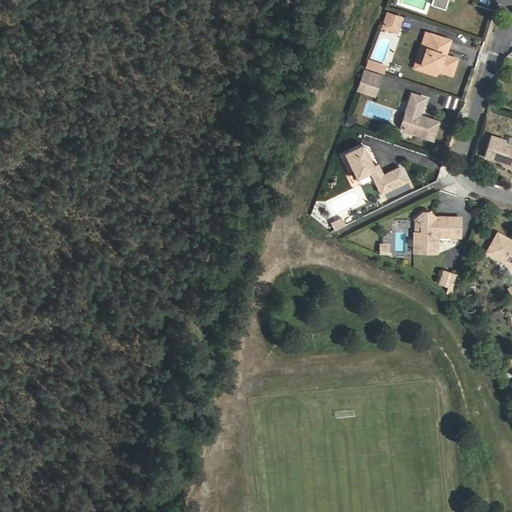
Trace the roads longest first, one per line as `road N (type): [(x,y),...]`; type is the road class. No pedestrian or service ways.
road 1 (residential): [(507,0),(458,170),(464,181),(511,197)]
road 2 (track): [(285,208),(300,129),(353,0)]
